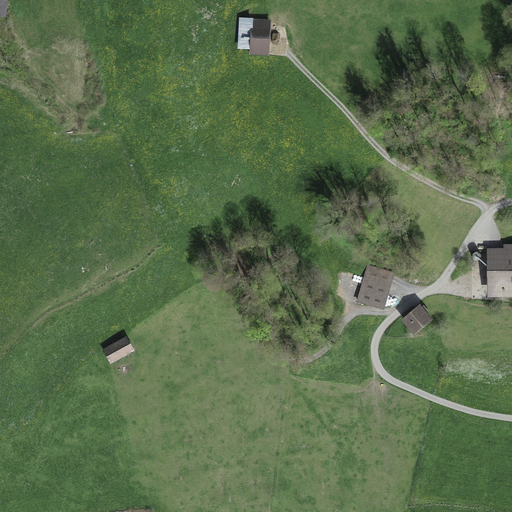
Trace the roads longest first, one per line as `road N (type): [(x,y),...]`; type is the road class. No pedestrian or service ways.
road 1 (track): [(290,55),(388,160),(490,207)]
road 2 (track): [(240,346),(295,360),(336,339),(351,313),(392,315)]
